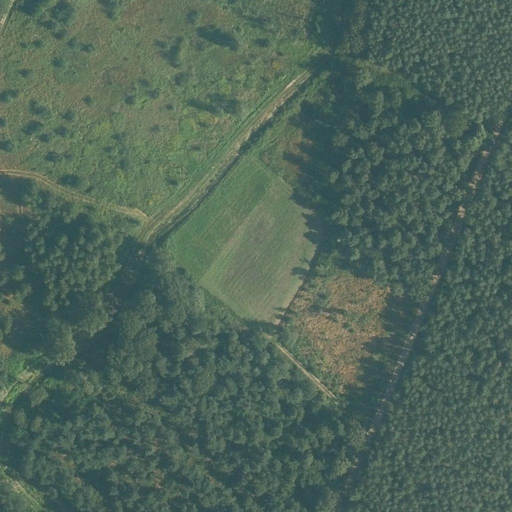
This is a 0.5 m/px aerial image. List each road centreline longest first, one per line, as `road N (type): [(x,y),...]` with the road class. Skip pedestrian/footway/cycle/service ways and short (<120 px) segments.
road 1 (track): [(334,511),(511,91)]
road 2 (track): [(366,433),(280,347)]
